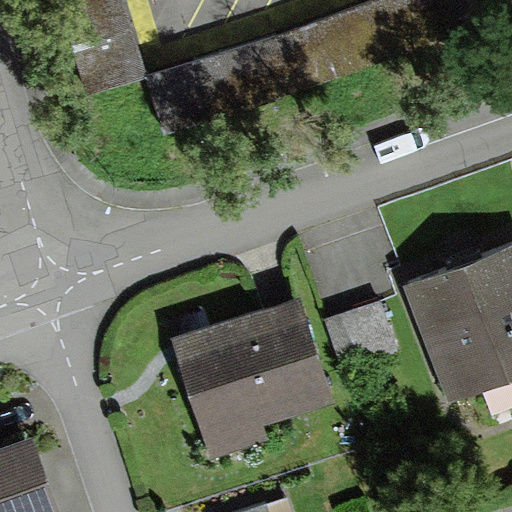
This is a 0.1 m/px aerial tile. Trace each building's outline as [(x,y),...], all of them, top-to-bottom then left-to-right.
[(148,64),(128,0),(60,0),(86,83),(148,64)] [(441,0),(338,0),(148,64),(168,126),(452,31),(441,0)] [(511,235),(407,276),(452,393),(511,369),(511,235)] [(172,328),(213,452),(271,433),(266,416),(337,393),(302,285),(172,328)] [(403,348),(382,292),(326,312),(346,369),(403,348)] [(0,511),(52,511),(65,508),(35,424),(0,436),(0,511)] [(223,511),(296,511),(289,491),(223,511)]
